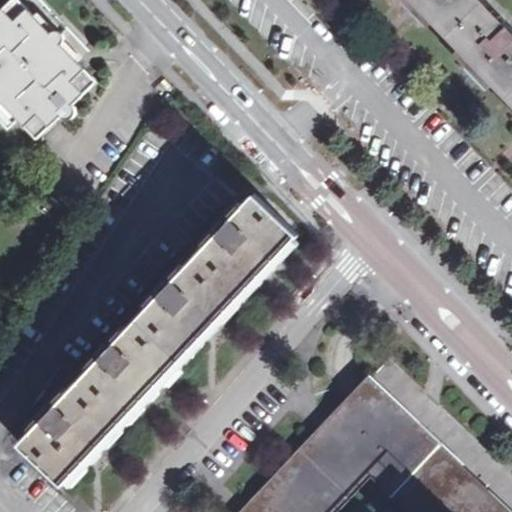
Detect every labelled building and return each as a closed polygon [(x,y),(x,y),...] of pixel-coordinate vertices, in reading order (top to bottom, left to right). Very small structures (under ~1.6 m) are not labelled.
[(0,122),(8,131),(16,123),(37,138),(60,120),(72,122),(78,116),(77,105),(100,81),(62,40),(65,33),(59,28),(52,30),(24,0),(8,0),(0,8),(0,122)] [(511,31),(482,0),(411,0),(413,2),(425,14),(471,62),(483,74),(511,104),(511,31)] [(425,14),(413,2),(408,7),(414,13),(419,19),(425,14)] [(483,74),(471,62),(466,67),(472,73),(477,79),(483,74)] [(237,214),(215,237),(180,274),(158,297),(121,337),(99,361),(63,399),(41,423),(21,444),(65,484),(118,428),(178,363),(239,299),(281,254),(299,235),(256,192),(237,214)] [(210,232),(215,237),(237,214),(232,208),(210,232)] [(153,293),(158,297),(180,274),(176,270),(153,293)] [(94,356),(99,361),(121,337),(117,333),(94,356)] [(369,376),(240,511),(511,511),(511,510),(441,443),(369,376)] [(41,423),(63,399),(58,394),(36,418),(41,423)]
